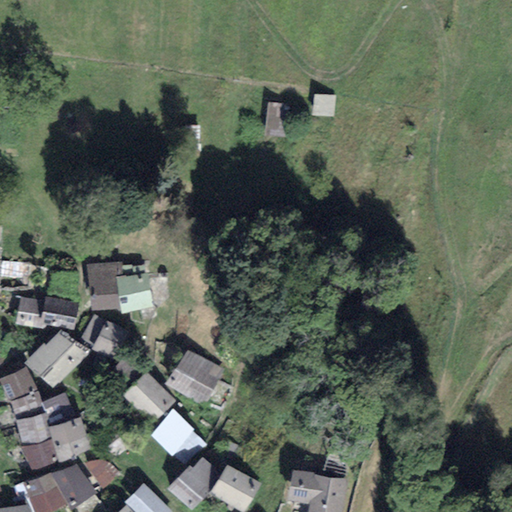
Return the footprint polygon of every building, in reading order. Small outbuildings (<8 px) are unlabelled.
[(320,93),(317,114),(338,117),(341,96),(320,93)] [(273,102),(270,136),(292,138),(295,104),(273,102)] [(120,262),(85,265),(90,313),(119,310),(115,277),(122,277),(121,266),(120,262)] [(115,277),(119,310),(120,315),(152,308),(147,274),(143,274),(142,266),(131,267),(131,265),(121,266),(122,277),(115,277)] [(46,326),(47,321),(40,320),(44,295),(19,291),(14,321),(46,326)] [(74,326),(79,298),(45,293),(44,295),(40,320),(47,321),(74,326)] [(105,320),(92,315),(81,337),(92,342),(91,346),(97,348),(92,358),(101,361),(104,357),(117,362),(120,358),(128,332),(105,320)] [(88,349),(58,326),(45,338),(43,337),(23,358),(54,385),(88,349)] [(0,368),(14,360),(0,336),(0,368)] [(223,369),(185,348),(164,385),(196,404),(204,405),(223,369)] [(128,388),(145,371),(123,355),(120,358),(117,362),(109,372),(128,388)] [(19,362),(0,372),(0,377),(15,408),(20,438),(31,465),(57,456),(58,459),(93,448),(81,412),(73,412),(65,388),(41,395),(26,363),(19,362)] [(150,426),(175,402),(145,371),(128,388),(120,396),(150,426)] [(184,424),(170,412),(151,434),(165,446),(184,424)] [(101,457),(85,459),(102,485),(121,471),(101,457)] [(75,459),(49,468),(71,508),(97,489),(75,459)] [(207,494),(209,496),(238,511),(249,511),(265,485),(225,462),(213,483),(207,494)] [(190,463),(166,490),(192,511),(209,496),(207,494),(213,483),(190,463)] [(47,468),(21,479),(35,511),(38,511),(64,501),(47,468)] [(314,473),(291,469),(286,502),(308,505),(306,511),(340,511),(345,479),(314,474),(314,473)] [(174,511),(141,484),(121,502),(125,506),(130,511),(174,511)] [(29,511),(27,499),(0,502),(0,511),(29,511)]
